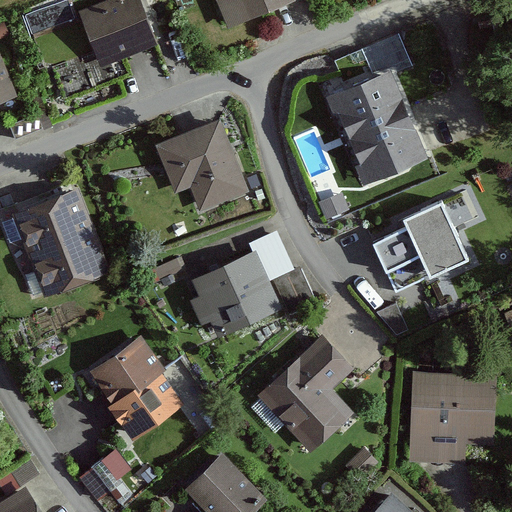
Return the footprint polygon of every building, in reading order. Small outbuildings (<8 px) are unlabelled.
[(103,0),(79,9),(101,65),(157,44),(139,0),(103,0)] [(215,0),(226,26),(289,0),(215,0)] [(0,102),(15,97),(0,57),(0,102)] [(324,97),(360,184),(426,158),(390,70),(324,97)] [(189,188),(199,214),(249,194),(218,117),(153,143),(173,194),(189,188)] [(17,212),(49,293),(107,270),(75,189),(17,212)] [(320,207),(327,226),(349,218),(342,199),(320,207)] [(411,228),(375,245),(397,291),(466,258),(442,206),(409,222),(411,228)] [(209,317),(217,336),(282,308),(256,249),(190,277),(198,296),(189,300),(198,321),(209,317)] [(351,413),(328,390),(353,366),(319,332),(256,396),(313,452),(351,413)] [(87,371),(131,437),(181,405),(137,339),(87,371)] [(414,369),(410,459),(463,461),(464,445),(492,446),(495,372),(414,369)] [(81,466),(93,495),(134,478),(122,449),(81,466)] [(248,511),(266,493),(218,450),(183,489),(208,511),(248,511)] [(0,501),(0,511),(40,511),(23,486),(0,501)] [(368,511),(417,511),(388,488),(368,511)]
